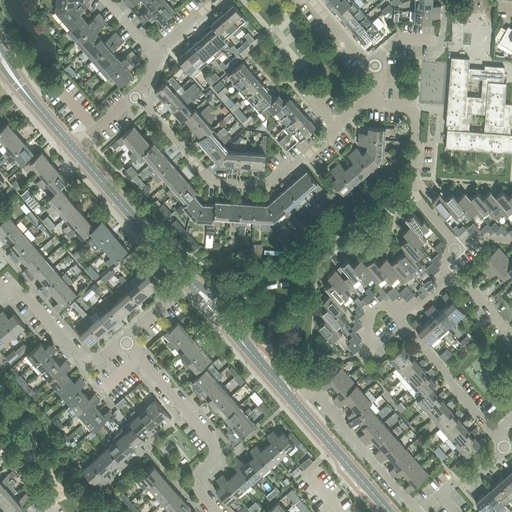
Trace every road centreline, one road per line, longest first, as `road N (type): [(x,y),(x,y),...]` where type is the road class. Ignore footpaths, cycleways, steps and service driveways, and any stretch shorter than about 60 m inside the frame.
road 1 (residential): [(332,123),(341,133),(265,186),(207,182),(132,91)]
road 2 (residential): [(217,511),(197,486),(213,459),(211,437),(126,339)]
road 3 (residential): [(459,253),(414,195),(416,110),(369,101)]
road 4 (tertiary): [(189,281),(70,145)]
road 5 (residential): [(414,511),(314,393),(294,401)]
road 6 (residential): [(126,339),(82,364),(21,292),(0,299)]
road 7 (residential): [(390,310),(498,436)]
road 8 (tertiary): [(294,401),(189,281)]
road 9 (tertiary): [(392,511),(294,401)]
